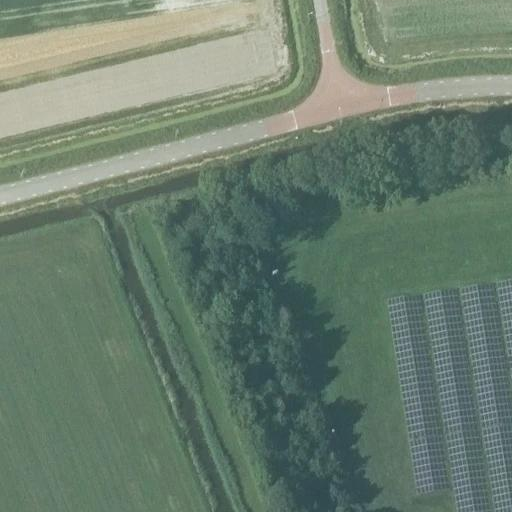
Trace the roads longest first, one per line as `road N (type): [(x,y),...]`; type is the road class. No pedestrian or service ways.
road 1 (unclassified): [(0,197),(340,106)]
road 2 (unclassified): [(340,106),(511,88)]
